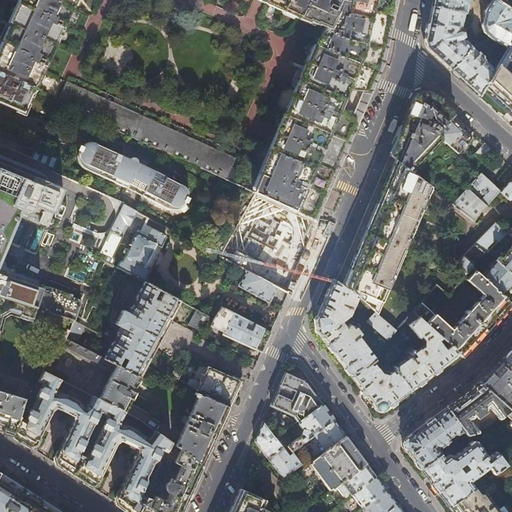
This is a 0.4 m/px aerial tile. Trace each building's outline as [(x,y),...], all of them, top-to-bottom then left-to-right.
[(0,44),(0,71),(33,86),(72,0),(259,0),(314,25),(315,25),(323,28),(318,40),(317,39),(302,74),(299,73),(292,90),(294,92),(252,192),(256,194),(313,219),(331,176),(361,107),(373,79),(381,61),(382,56),(389,23),(393,0),(20,0),(4,35),(0,44)] [(431,0),(431,6),(464,14),(465,14),(468,0),(431,0)] [(511,16),(511,10),(502,4),(495,0),(491,0),(484,11),(482,24),(483,32),(491,39),(507,47),(511,38),(511,21),(509,22),(508,18),(511,17),(511,16)] [(464,14),(431,6),(427,24),(423,41),(425,48),(436,58),(450,71),(471,47),(472,47),(465,41),(463,42),(461,40),(462,39),(463,38),(464,38),(463,33),(462,33),(460,33),(458,33),(458,31),(458,28),(461,28),(464,14)] [(511,38),(507,47),(498,63),(509,74),(511,68),(511,38)] [(481,56),(471,47),(450,71),(465,85),(478,97),(482,90),(487,80),(488,80),(494,69),(484,60),(486,58),(483,55),(481,56)] [(498,63),(494,69),(488,80),(487,80),(482,90),(507,113),(509,111),(511,113),(511,76),(509,74),(498,63)] [(0,103),(21,113),(33,86),(0,71),(0,103)] [(73,112),(141,143),(148,146),(224,180),(234,158),(64,85),(56,105),(73,112)] [(436,134),(449,119),(453,115),(447,109),(435,98),(432,96),(413,100),(405,119),(401,128),(398,135),(395,143),(390,152),(389,155),(410,173),(412,171),(410,169),(440,138),(436,134)] [(74,125),(78,115),(73,112),(72,115),(71,119),(69,123),(74,125)] [(464,132),(449,119),(436,134),(440,138),(450,147),(461,135),(464,132)] [(0,135),(29,148),(32,140),(0,126),(0,135)] [(87,166),(85,170),(103,178),(127,189),(168,210),(170,207),(172,207),(174,208),(177,207),(180,207),(184,205),(187,201),(189,202),(190,200),(188,199),(189,196),(189,193),(189,191),(188,187),(185,183),(183,182),(146,162),(99,141),(97,141),(94,140),(92,140),(89,141),(87,142),(85,143),(83,146),(82,147),(80,146),(79,147),(79,149),(81,149),(80,153),(80,155),(81,158),(81,160),(83,163),(85,164),(87,166)] [(474,154),(480,160),(490,148),(484,143),(474,154)] [(410,173),(389,155),(383,170),(374,191),(364,216),(354,239),(343,263),(336,281),(335,282),(356,298),(371,312),(375,315),(429,188),(410,173)] [(0,296),(74,320),(81,301),(71,297),(72,295),(42,285),(41,288),(5,276),(3,281),(0,279),(0,263),(22,207),(41,216),(38,224),(47,228),(63,191),(47,184),(47,183),(44,181),(45,177),(38,173),(39,173),(0,157),(0,296)] [(451,205),(471,221),(499,191),(493,186),(494,185),(481,174),(480,174),(451,205)] [(511,177),(499,191),(509,200),(511,197),(511,177)] [(313,219),(256,194),(221,257),(246,271),(278,288),(288,293),(305,256),(320,223),(313,219)] [(123,261),(119,263),(115,261),(114,258),(124,238),(123,238),(129,226),(136,212),(123,205),(101,253),(106,256),(104,261),(144,282),(166,238),(165,235),(146,226),(142,233),(134,229),(132,233),(136,235),(131,244),(129,243),(125,251),(127,252),(123,261)] [(482,253),(485,253),(487,254),(506,234),(506,233),(494,223),(473,244),(482,253)] [(511,226),(506,233),(510,237),(511,237),(511,236),(511,245),(497,263),(511,276),(511,226)] [(475,264),(485,253),(482,253),(473,244),(455,263),(466,273),(471,267),(474,270),(478,266),(475,264)] [(486,273),(482,277),(511,304),(511,302),(511,276),(497,263),(496,262),(493,265),(489,262),(482,270),(486,273)] [(482,277),(474,270),(471,267),(466,273),(461,279),(472,288),(474,288),(474,287),(482,294),(465,312),(464,311),(462,314),(463,315),(450,329),(430,312),(445,296),(434,287),(410,313),(440,339),(448,345),(459,354),(462,357),(476,342),(502,314),(511,304),(482,277)] [(270,303),(278,288),(246,271),(238,286),(270,303)] [(356,298),(335,282),(332,279),(328,287),(327,289),(325,291),(324,294),(324,296),(323,299),(320,305),(319,305),(316,311),(317,311),(313,318),(314,328),(318,333),(327,345),(326,345),(331,352),(332,351),(337,359),(344,368),(348,374),(349,374),(360,389),(360,391),(362,394),(364,396),(366,397),(375,409),(377,409),(379,409),(380,411),(380,412),(380,413),(382,413),(383,413),(384,412),(384,411),(389,407),(393,405),(395,403),(397,402),(418,386),(421,384),(423,383),(425,380),(434,373),(459,354),(448,345),(443,348),(437,341),(440,339),(410,313),(402,322),(416,339),(417,339),(419,338),(421,340),(422,346),(415,351),(412,347),(406,352),(408,356),(392,368),(394,370),(386,375),(381,374),(372,361),(375,359),(353,331),(358,327),(352,320),(348,323),(345,320),(341,322),(339,321),(347,315),(350,310),(351,309),(356,298)] [(117,366),(119,362),(124,365),(122,368),(139,377),(155,385),(163,370),(148,361),(180,301),(144,282),(136,298),(137,298),(132,307),(131,307),(128,313),(122,310),(115,324),(120,327),(117,334),(118,334),(113,343),(112,343),(103,359),(116,365),(117,366)] [(65,339),(74,321),(74,320),(0,296),(0,327),(3,318),(8,315),(61,331),(59,336),(65,339)] [(223,334),(261,352),(264,346),(270,332),(222,307),(214,319),(211,326),(224,332),(223,334)] [(192,332),(198,335),(207,315),(196,309),(187,325),(194,328),(192,332)] [(393,332),(375,315),(371,312),(363,321),(386,340),(393,332)] [(84,326),(74,321),(65,339),(76,344),(84,326)] [(76,344),(65,339),(59,336),(56,343),(112,372),(98,399),(124,412),(135,392),(132,391),(139,377),(122,368),(117,366),(116,365),(103,359),(76,344)] [(511,347),(499,361),(481,380),(479,382),(508,411),(511,406),(511,396),(507,392),(508,388),(511,386),(511,347)] [(207,366),(195,391),(203,396),(227,407),(231,400),(239,381),(207,366)] [(165,371),(178,379),(181,373),(167,367),(165,371)] [(26,419),(22,420),(19,418),(12,432),(11,435),(33,449),(52,411),(55,407),(71,416),(72,421),(52,462),(94,489),(117,442),(121,439),(137,449),(136,454),(113,502),(127,511),(138,511),(139,511),(146,497),(142,495),(141,490),(142,489),(147,480),(146,478),(154,462),(156,461),(160,453),(159,451),(162,450),(166,452),(171,443),(154,431),(148,440),(132,428),(120,422),(125,412),(124,412),(98,399),(91,395),(86,405),(55,389),(60,380),(42,371),(37,381),(42,383),(41,385),(42,388),(39,388),(35,396),(36,399),(33,406),(30,408),(25,417),(26,419)] [(296,420),(319,402),(317,399),(305,383),(302,382),(302,381),(285,373),(281,382),(270,405),(292,416),(296,420)] [(461,395),(445,407),(462,430),(465,434),(476,432),(469,422),(483,412),(482,409),(484,407),(486,409),(488,408),(496,419),(504,414),(508,411),(479,382),(461,395)] [(223,417),(227,407),(203,396),(195,391),(194,393),(198,395),(175,446),(201,465),(208,451),(223,417)] [(0,423),(4,425),(3,429),(12,432),(19,418),(17,417),(22,398),(0,392),(0,423)] [(325,410),(319,402),(296,420),(302,428),(300,433),(286,444),(290,450),(312,435),(333,420),(325,410)] [(456,434),(462,430),(445,407),(426,422),(403,439),(402,441),(402,443),(402,445),(403,447),(420,468),(439,454),(440,453),(438,449),(436,449),(435,445),(436,445),(438,445),(439,447),(447,440),(446,438),(453,433),(456,434)] [(338,427),(333,420),(312,435),(324,451),(344,436),(338,427)] [(267,458),(281,447),(274,437),(262,422),(257,433),(254,441),(267,458)] [(349,442),(344,436),(324,451),(310,461),(332,489),(341,483),(366,464),(361,458),(349,442)] [(447,454),(442,458),(439,454),(420,468),(419,469),(434,488),(448,507),(474,488),(469,481),(488,467),(493,474),(499,470),(507,464),(502,458),(496,451),(488,457),(476,442),(476,441),(471,440),(471,441),(467,443),(466,447),(452,456),(447,454)] [(175,446),(171,443),(166,452),(164,457),(182,465),(175,480),(171,478),(170,482),(168,483),(167,484),(166,487),(166,489),(168,491),(169,493),(166,500),(155,495),(153,499),(146,496),(146,497),(139,511),(180,511),(189,493),(201,465),(175,446)] [(288,456),(281,447),(267,458),(282,477),(300,463),(292,453),(288,456)] [(370,470),(366,464),(341,483),(350,495),(351,494),(375,476),(370,470)] [(511,468),(507,464),(499,470),(510,486),(511,487),(511,468)] [(15,484),(0,474),(0,511),(59,511),(41,500),(15,484)] [(381,485),(375,476),(351,494),(361,508),(385,490),(381,485)] [(474,488),(448,507),(451,511),(495,511),(481,493),(479,495),(474,488)] [(274,511),(265,500),(241,489),(232,509),(230,511),(274,511)] [(391,498),(385,490),(361,508),(364,511),(385,511),(396,504),(391,498)]
